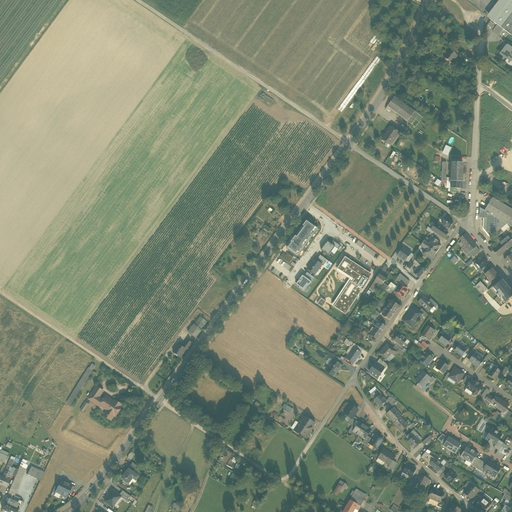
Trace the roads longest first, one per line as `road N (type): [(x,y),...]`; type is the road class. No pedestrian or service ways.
road 1 (track): [(310,441),(282,482),(0,291)]
road 2 (secondary): [(304,204),(103,478),(69,511)]
road 3 (unclassified): [(349,144),(137,0)]
road 4 (residential): [(466,223),(481,15)]
road 5 (residential): [(478,511),(390,436),(351,379)]
road 6 (secondary): [(430,0),(349,144)]
road 7 (residential): [(466,223),(349,144)]
road 8 (residential): [(511,468),(451,429),(456,421),(415,387)]
